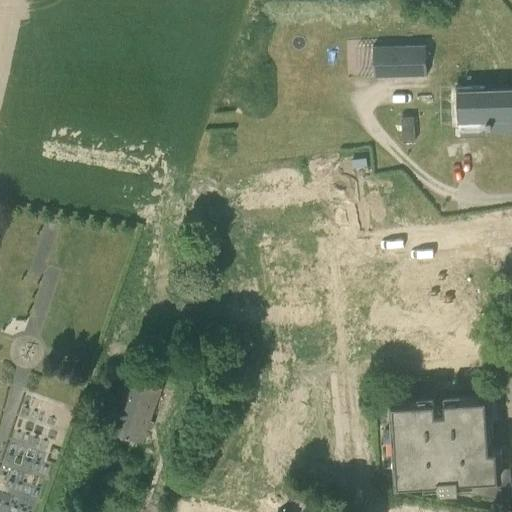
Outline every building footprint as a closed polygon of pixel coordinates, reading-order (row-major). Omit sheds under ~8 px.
[(426,44),(373,45),(374,76),(427,75),(426,44)] [(511,88),(460,90),(461,121),(491,120),(491,134),(511,133),(511,88)] [(426,262),(355,267),(361,353),(432,348),(432,353),(484,349),(476,250),(425,254),(426,262)] [(113,426),(147,438),(166,384),(133,372),(113,426)] [(439,496),(472,494),(511,500),(511,497),(509,463),(502,460),(488,461),(487,451),(497,450),(497,448),(490,448),(486,396),(394,402),(400,483),(438,480),(439,496)]
